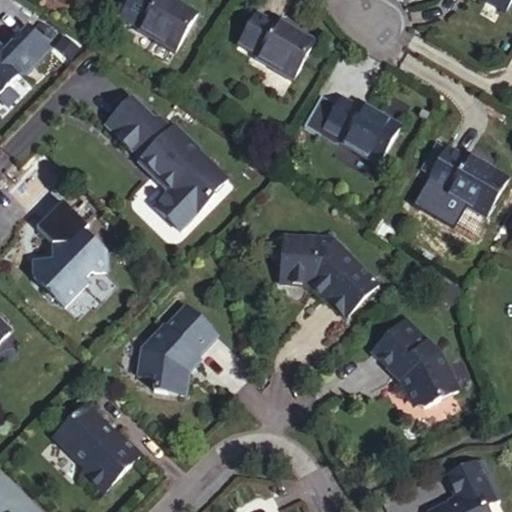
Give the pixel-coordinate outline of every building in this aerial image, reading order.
[(123,0),(115,14),(136,27),(134,29),(171,52),(194,16),(168,0),(123,0)] [(480,0),(500,12),(507,0),(480,0)] [(272,25),(253,13),(234,44),(254,56),(251,61),(289,84),(313,45),(274,21),(272,25)] [(31,78),(57,52),(34,29),(10,53),(0,43),(0,102),(24,78),(31,78)] [(357,112),(338,100),(318,132),(338,144),(336,147),(373,169),(396,131),(359,109),(357,112)] [(152,123),(133,105),(106,133),(141,167),(138,170),(158,189),(160,186),(169,194),(166,197),(152,212),(178,237),(211,204),(210,202),(226,185),(198,158),(200,156),(175,132),(173,135),(167,141),(156,130),(151,124),(152,123)] [(156,130),(167,141),(173,135),(162,124),(156,130)] [(415,174),(424,179),(440,154),(432,148),(415,174)] [(462,163),(442,151),(440,154),(424,179),(422,182),(442,195),(439,200),(479,224),(501,187),(475,172),(478,167),(464,160),(462,163)] [(169,194),(160,186),(158,189),(166,197),(169,194)] [(87,233),(62,208),(36,235),(51,250),(52,267),(32,268),(32,283),(47,297),(44,300),(49,306),(52,303),(62,312),(86,288),(82,284),(88,277),(104,277),(104,260),(82,239),(87,233)] [(344,314),(378,280),(334,236),(318,235),(313,240),(311,238),(284,237),(277,284),(317,285),(318,291),(322,296),(325,294),(344,314)] [(459,288),(447,281),(442,288),(454,296),(459,288)] [(195,360),(216,338),(184,308),(164,329),(163,328),(141,351),(137,377),(156,379),(154,390),(185,395),(188,373),(180,369),(192,357),(195,360)] [(422,404),(456,388),(438,350),(405,315),(372,347),(400,377),(411,400),(422,404)] [(188,373),(198,363),(195,360),(192,357),(180,369),(188,373)] [(116,436),(86,405),(53,438),(85,469),(81,472),(102,493),(140,454),(120,433),(116,436)] [(483,511),(480,504),(488,500),(476,477),(469,462),(442,475),(453,497),(426,511),(483,511)] [(491,498),(480,475),(476,477),(488,500),(491,498)]
